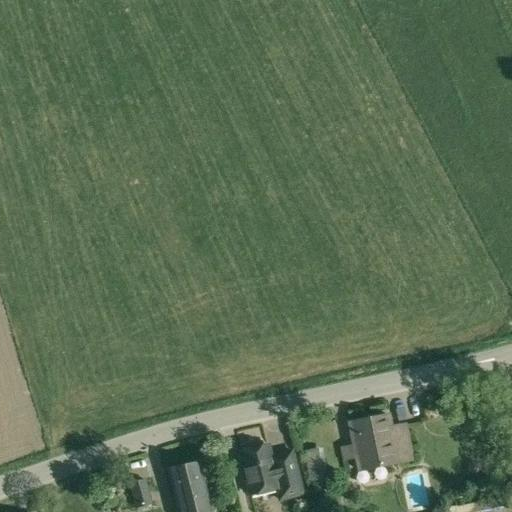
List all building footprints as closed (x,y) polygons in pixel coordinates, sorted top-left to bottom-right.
[(356,458),(358,471),(412,460),(404,425),(390,428),(388,416),(349,424),(353,446),(341,449),(344,460),(356,458)] [(239,452),(249,495),(276,489),(279,500),(302,494),(291,451),(270,456),(267,445),(239,452)] [(326,478),(321,449),(304,452),(309,481),(326,478)] [(166,470),(176,511),(210,511),(198,462),(166,470)] [(128,484),(135,509),(152,504),(146,480),(128,484)]
